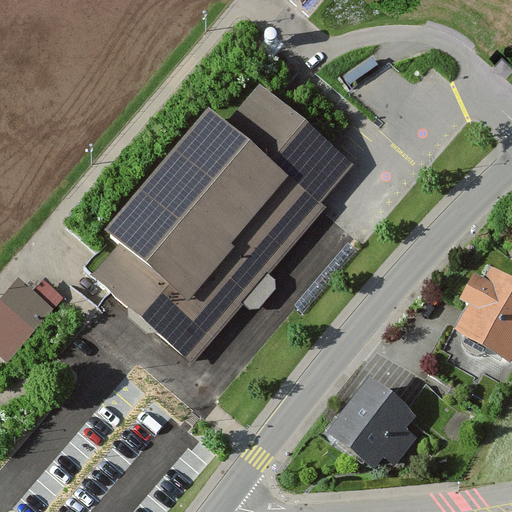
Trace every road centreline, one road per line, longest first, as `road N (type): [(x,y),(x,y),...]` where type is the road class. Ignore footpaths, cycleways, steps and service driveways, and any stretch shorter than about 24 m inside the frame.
road 1 (tertiary): [(222,500),(376,306),(511,157)]
road 2 (residential): [(511,491),(344,511)]
